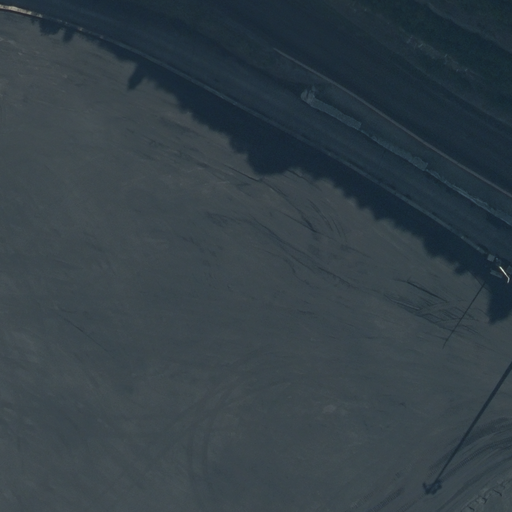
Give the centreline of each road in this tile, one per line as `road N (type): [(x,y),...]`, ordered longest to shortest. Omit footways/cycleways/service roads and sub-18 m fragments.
road 1 (track): [(48,0),(270,101),(511,251)]
road 2 (track): [(244,0),(511,170)]
